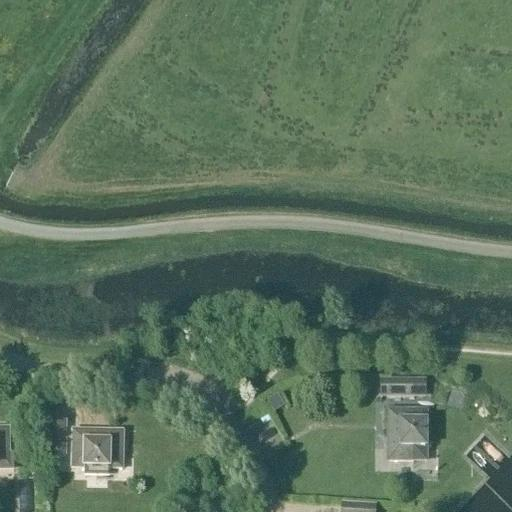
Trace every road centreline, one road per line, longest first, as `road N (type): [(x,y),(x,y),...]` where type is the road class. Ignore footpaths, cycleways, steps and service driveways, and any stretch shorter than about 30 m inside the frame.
road 1 (unclassified): [(0,222),(75,240),(241,223),(511,256)]
road 2 (unclassified): [(0,359),(199,397),(264,481),(269,511)]
